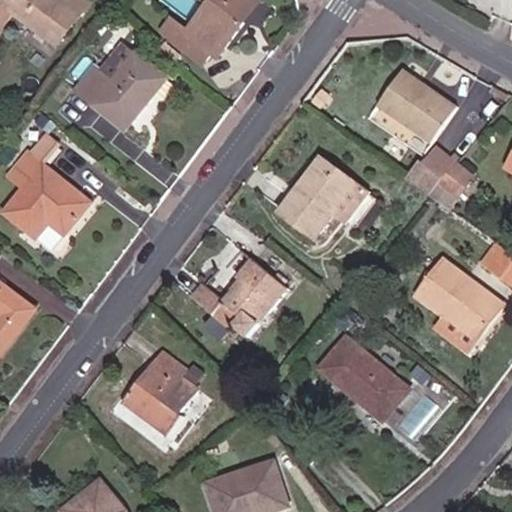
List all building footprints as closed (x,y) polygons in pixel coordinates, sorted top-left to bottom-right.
[(83,0),(68,0),(63,7),(55,0),(0,0),(0,23),(13,10),(55,46),(88,5),(83,0)] [(221,0),(200,26),(185,17),(172,33),(219,68),(228,56),(234,59),(276,0),(275,0),(221,0)] [(182,75),(132,42),(109,71),(103,67),(87,91),(141,129),(182,75)] [(427,140),(451,108),(402,75),(380,107),(427,140)] [(418,151),(427,140),(380,107),(372,117),(418,151)] [(73,143),(58,133),(18,176),(34,191),(16,216),(53,242),(63,226),(84,239),(108,202),(55,164),(73,143)] [(413,178),(454,211),(482,177),(441,144),(413,178)] [(376,195),(357,181),(326,157),(284,209),(315,233),(332,211),(350,227),(376,195)] [(504,247),(498,243),(483,266),(489,270),(504,247)] [(489,270),(511,285),(511,252),(504,247),(489,270)] [(507,306),(441,259),(415,295),(450,320),(441,332),(472,355),(507,306)] [(248,341),(288,290),(252,260),(233,283),(239,287),(225,302),(203,285),(187,303),(228,335),(233,328),(248,341)] [(0,364),(7,370),(51,308),(0,271),(0,364)] [(387,426),(414,392),(352,341),(324,375),(387,426)] [(179,414),(162,401),(185,373),(155,351),(114,405),(158,439),(179,414)] [(265,511),(280,508),(267,464),(197,484),(204,511),(265,511)] [(120,511),(119,507),(90,481),(61,509),(63,511),(120,511)]
